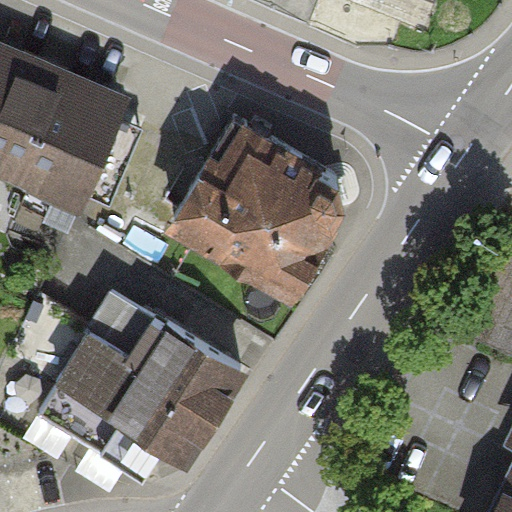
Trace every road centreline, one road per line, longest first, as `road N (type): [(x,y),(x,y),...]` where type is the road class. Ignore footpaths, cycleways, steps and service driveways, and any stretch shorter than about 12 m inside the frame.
road 1 (tertiary): [(249,468),(464,157)]
road 2 (residential): [(464,157),(384,110),(131,0)]
